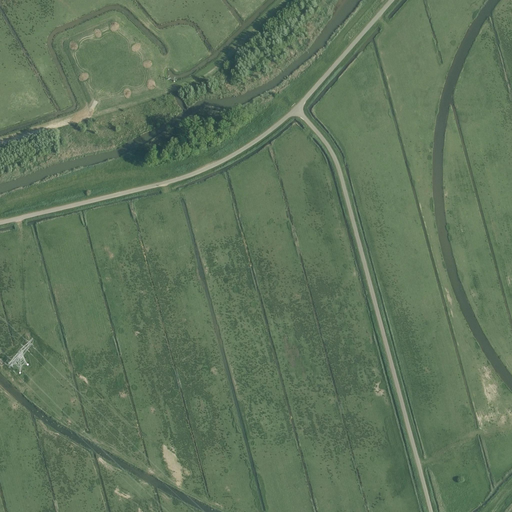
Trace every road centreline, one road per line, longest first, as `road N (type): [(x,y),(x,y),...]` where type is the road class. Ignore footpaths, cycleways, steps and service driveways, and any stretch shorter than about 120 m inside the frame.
road 1 (unclassified): [(430,511),(336,159),(293,109)]
road 2 (unclassified): [(0,222),(175,179),(236,151),(293,109)]
road 3 (unclassified): [(293,109),(390,0)]
